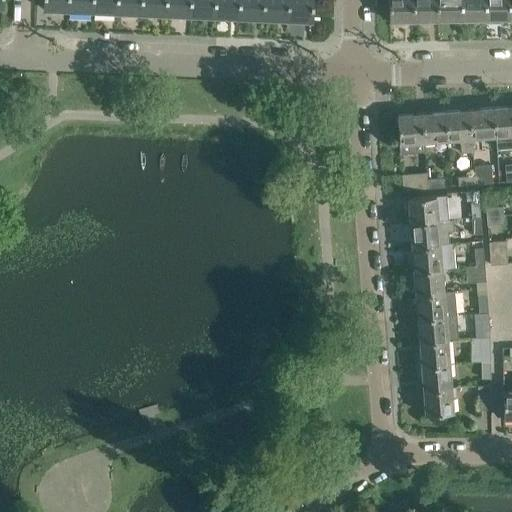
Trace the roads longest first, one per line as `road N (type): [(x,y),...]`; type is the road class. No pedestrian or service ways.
road 1 (residential): [(385,455),(355,75)]
road 2 (residential): [(355,75),(25,58)]
road 3 (residential): [(511,70),(355,75)]
road 4 (residential): [(385,455),(511,452)]
